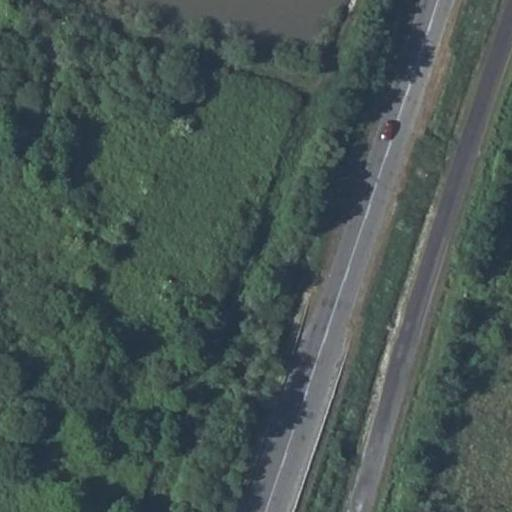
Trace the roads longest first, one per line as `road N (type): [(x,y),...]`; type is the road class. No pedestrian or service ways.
road 1 (secondary): [(261,511),(438,0)]
road 2 (unclassified): [(358,511),(414,304),(511,12)]
